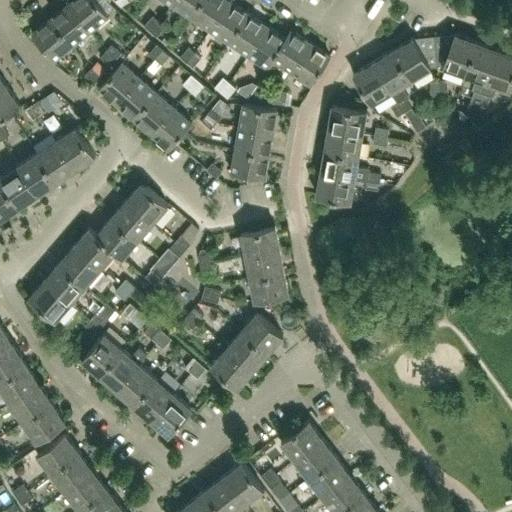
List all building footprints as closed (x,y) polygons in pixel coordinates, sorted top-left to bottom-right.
[(108,15),(96,0),(72,0),(68,3),(90,30),(108,15)] [(191,16),(201,0),(174,0),(172,3),(191,16)] [(210,29),(228,0),(201,0),(191,16),(210,29)] [(229,41),(248,12),(229,0),(228,0),(210,29),(229,41)] [(90,30),(68,3),(51,18),(73,44),(90,30)] [(248,54),(267,25),(248,12),(229,41),(248,54)] [(144,25),(151,30),(159,21),(153,15),(144,25)] [(73,44),(51,18),(32,33),(54,59),(73,44)] [(165,26),(159,21),(151,30),(157,36),(165,26)] [(273,58),(286,37),(285,37),(267,25),(248,54),(268,67),(274,59),(273,58)] [(292,71),(311,42),(291,29),(285,37),(286,37),(273,58),(274,59),(292,71)] [(466,73),(477,40),(455,32),(443,65),(466,73)] [(431,66),(414,36),(393,49),(411,78),(431,66)] [(479,104),(499,48),(477,40),(466,73),(476,77),(472,88),(475,89),(471,101),(479,104)] [(311,84),(330,55),(311,42),(292,71),(311,84)] [(148,53),(155,59),(163,49),(157,43),(148,53)] [(112,44),(106,50),(116,58),(122,52),(112,44)] [(180,56),(187,61),(195,52),(189,46),(180,56)] [(494,96),(498,84),(509,89),(511,80),(511,52),(499,48),(479,104),(487,107),(491,95),(494,96)] [(170,55),(163,49),(155,59),(161,64),(170,55)] [(412,107),(405,96),(408,94),(402,84),(411,78),(393,49),(374,60),(392,90),(391,90),(397,101),(403,112),(412,107)] [(111,65),(116,58),(106,50),(101,56),(111,65)] [(201,57),(195,52),(187,61),(193,67),(201,57)] [(392,90),(374,60),(354,72),(371,102),(391,90),(392,90)] [(117,103),(140,76),(122,61),(99,87),(117,103)] [(101,76),(91,67),(85,74),(95,82),(101,76)] [(183,83),(189,89),(198,79),(191,73),(183,83)] [(134,117),(157,91),(140,76),(117,103),(134,117)] [(215,86),(221,91),(230,82),(223,76),(215,86)] [(204,84),(198,79),(189,89),(196,94),(204,84)] [(447,79),(439,80),(440,93),(448,92),(447,79)] [(240,85),(237,89),(248,96),(257,83),(254,80),(240,85)] [(432,93),(440,93),(439,80),(430,81),(432,93)] [(236,87),(230,82),(221,91),(228,97),(236,87)] [(0,118),(20,105),(7,85),(0,89),(0,118)] [(269,101),(277,102),(279,89),(271,88),(269,101)] [(288,91),(279,89),(277,102),(285,104),(288,91)] [(54,90),(41,99),(49,111),(62,102),(54,90)] [(152,132),(174,106),(157,91),(134,117),(152,132)] [(39,99),(32,103),(39,114),(46,109),(39,99)] [(397,116),(399,115),(403,112),(397,101),(391,105),(397,116)] [(273,132),(277,108),(243,102),(239,126),(273,132)] [(32,119),(39,114),(32,103),(25,108),(32,119)] [(363,132),(367,109),(333,103),(329,126),(363,132)] [(169,148),(192,122),(174,106),(152,132),(169,148)] [(213,107),(207,113),(217,122),(222,115),(213,107)] [(412,107),(405,111),(409,117),(416,113),(412,107)] [(403,112),(399,115),(405,125),(411,122),(409,117),(405,111),(403,112)] [(211,128),(217,122),(207,113),(202,120),(211,128)] [(1,124),(0,125),(0,137),(2,140),(9,135),(1,124)] [(95,155),(77,127),(76,126),(56,139),(75,168),(95,155)] [(270,154),(273,132),(239,126),(235,148),(270,154)] [(359,155),(363,132),(329,126),(325,149),(359,155)] [(376,126),(375,134),(387,136),(389,128),(376,126)] [(386,145),(387,136),(375,134),(373,142),(386,145)] [(75,168),(56,139),(37,152),(56,180),(75,168)] [(266,177),(270,154),(235,148),(231,171),(266,177)] [(380,181),(381,173),(368,171),(369,167),(357,165),(359,155),(325,149),(321,171),(355,177),(355,178),(367,179),(380,181)] [(56,180),(37,152),(18,164),(37,193),(56,180)] [(223,170),(213,161),(207,168),(217,177),(223,170)] [(37,193),(18,164),(0,176),(0,178),(18,206),(37,193)] [(351,200),(355,178),(355,177),(321,171),(317,194),(351,200)] [(0,218),(18,206),(0,178),(0,218)] [(378,190),(380,181),(367,179),(365,187),(378,190)] [(168,203),(142,181),(127,199),(153,221),(168,203)] [(153,221),(127,199),(112,216),(138,238),(153,221)] [(138,238),(112,216),(98,232),(97,233),(116,249),(115,250),(122,257),(138,238)] [(191,221),(181,234),(191,243),(199,227),(191,221)] [(280,247),(276,224),(242,231),(246,254),(280,247)] [(116,249),(97,233),(98,232),(90,226),(75,244),(101,267),(115,250),(116,249)] [(181,234),(176,241),(185,249),(191,243),(181,234)] [(180,256),(185,249),(176,241),(170,247),(180,256)] [(101,267),(75,244),(60,261),(86,284),(101,267)] [(284,270),(280,247),(246,254),(250,276),(284,270)] [(199,254),(200,263),(213,260),(212,252),(199,254)] [(215,268),(213,260),(200,263),(202,271),(215,268)] [(86,284),(60,261),(45,278),(71,301),(86,284)] [(161,277),(152,269),(146,275),(156,284),(161,277)] [(289,293),(284,270),(250,276),(255,299),(289,293)] [(126,277),(121,284),(131,292),(136,286),(126,277)] [(71,301),(45,278),(29,296),(55,319),(71,301)] [(125,299),(131,292),(121,284),(115,290),(125,299)] [(205,285),(204,291),(220,295),(222,289),(205,285)] [(218,302),(220,295),(204,291),(202,297),(218,302)] [(129,317),(137,308),(130,302),(122,312),(129,317)] [(194,307),(189,313),(199,321),(204,315),(194,307)] [(283,334),(257,311),(242,329),(268,352),(283,334)] [(97,312),(91,318),(101,327),(106,320),(97,312)] [(193,328),(199,321),(189,313),(183,319),(193,328)] [(95,333),(101,327),(91,318),(86,325),(95,333)] [(144,331),(157,342),(165,332),(153,321),(144,331)] [(0,354),(15,344),(2,325),(0,326),(0,354)] [(268,352),(242,329),(227,346),(253,369),(268,352)] [(100,373),(122,347),(104,332),(82,358),(100,373)] [(172,338),(165,332),(157,342),(163,347),(172,338)] [(0,381),(27,363),(15,344),(0,354),(0,381)] [(117,388),(140,362),(147,353),(139,346),(131,355),(122,347),(100,373),(117,388)] [(253,369),(227,346),(211,364),(238,387),(253,369)] [(185,366),(191,372),(200,362),(193,356),(185,366)] [(134,403),(157,377),(140,362),(117,388),(134,403)] [(206,368),(200,362),(191,372),(198,377),(206,368)] [(0,384),(11,402),(40,382),(27,363),(0,381),(0,384)] [(151,418),(174,392),(157,377),(134,403),(151,418)] [(24,421),(53,401),(40,382),(11,402),(24,421)] [(169,434),(192,408),(192,407),(174,392),(151,418),(169,434)] [(66,421),(53,401),(24,421),(37,440),(66,421)] [(296,458),(323,437),(309,419),(281,440),(296,458)] [(52,471),(80,450),(65,432),(38,453),(52,471)] [(310,477),(337,455),(323,437),(296,458),(310,477)] [(66,490),(93,469),(80,450),(52,471),(66,490)] [(323,495),(351,474),(337,455),(310,477),(323,495)] [(264,488),(243,460),(224,475),(245,502),(264,488)] [(261,474),(266,481),(276,473),(271,466),(261,474)] [(80,508),(107,487),(93,469),(66,490),(80,508)] [(282,480),(276,473),(266,481),(271,488),(282,480)] [(336,511),(338,511),(365,492),(351,474),(323,495),(336,511)] [(231,511),(245,502),(224,475),(206,488),(223,511),(231,511)] [(13,490),(17,497),(28,490),(23,483),(13,490)] [(82,511),(112,511),(121,505),(107,487),(80,508),(82,511)] [(223,511),(206,488),(188,502),(195,511),(223,511)] [(33,497),(28,490),(17,497),(22,504),(33,497)] [(375,511),(379,510),(365,492),(338,511),(375,511)] [(16,502),(7,508),(10,511),(12,511),(19,508),(16,502)] [(195,511),(188,502),(174,511),(195,511)] [(289,511),(300,511),(304,510),(299,503),(289,511)]
